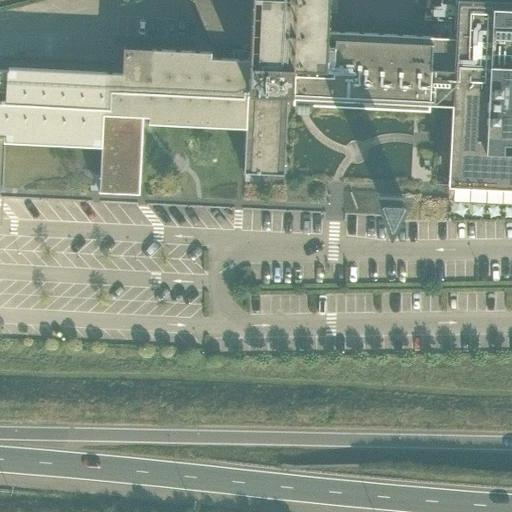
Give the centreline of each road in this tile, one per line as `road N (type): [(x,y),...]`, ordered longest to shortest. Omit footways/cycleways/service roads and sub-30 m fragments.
road 1 (trunk): [(511,508),(0,462)]
road 2 (trunk): [(511,444),(0,434)]
